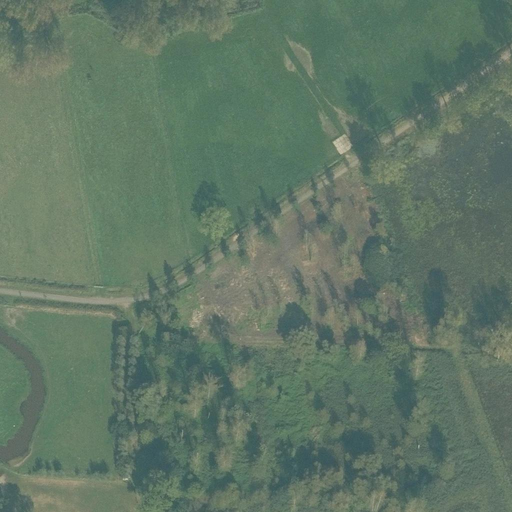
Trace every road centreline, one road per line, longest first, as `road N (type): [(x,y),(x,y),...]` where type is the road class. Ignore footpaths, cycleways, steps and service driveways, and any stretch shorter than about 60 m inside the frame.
road 1 (unclassified): [(0,291),(113,301),(168,289),(511,48)]
road 2 (track): [(125,300),(132,323),(148,335),(457,351)]
